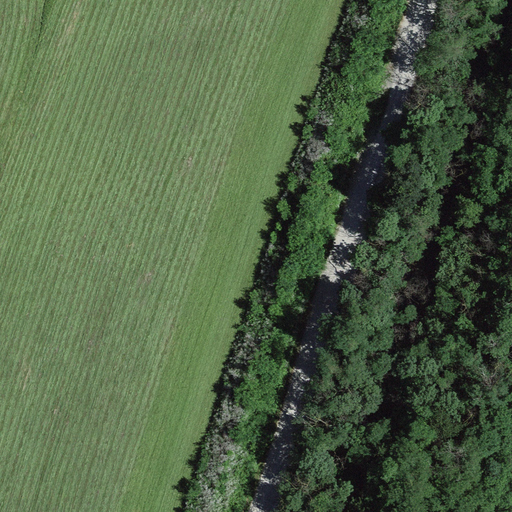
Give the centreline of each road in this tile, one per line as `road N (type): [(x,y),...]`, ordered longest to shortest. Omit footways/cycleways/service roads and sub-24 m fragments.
road 1 (track): [(427,0),(264,511)]
road 2 (track): [(423,511),(511,223)]
